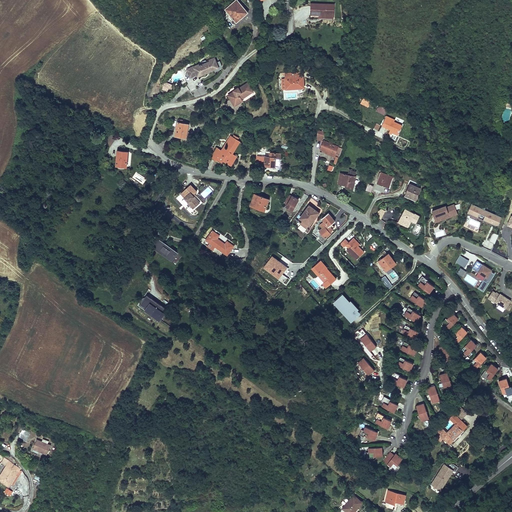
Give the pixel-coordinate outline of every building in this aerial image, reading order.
[(240,19),(239,17),(247,11),(237,0),(235,0),(230,5),(226,9),(225,10),(236,22),(240,19)] [(331,15),(331,5),(311,4),(311,14),(319,15),(331,15)] [(333,15),(334,5),(331,5),(331,15),(319,15),(319,17),(331,18),(333,18),(333,15)] [(240,19),(248,12),(247,11),(239,17),(240,19)] [(217,62),(215,57),(210,60),(210,61),(199,66),(198,65),(186,70),(189,78),(196,75),(197,77),(214,69),(219,67),(217,62)] [(222,66),(220,61),(217,62),(219,67),(214,69),(215,71),(221,69),(222,66)] [(304,88),(303,77),(285,79),(286,89),(304,88)] [(234,91),(228,96),(235,106),(243,101),(241,99),(251,93),(248,88),(250,87),(248,83),(239,89),(238,88),(234,91)] [(368,107),(371,102),(363,98),(361,103),(368,107)] [(379,105),(377,111),(384,114),(387,109),(379,105)] [(398,135),(402,125),(394,122),(395,120),(386,116),(382,125),(390,129),(390,131),(392,132),(398,135)] [(178,122),(176,134),(178,135),(178,136),(185,137),(187,129),(188,124),(188,120),(179,118),(179,123),(178,122)] [(110,146),(116,138),(110,133),(103,141),(110,146)] [(231,165),(235,159),(229,156),(231,153),(232,154),(232,153),(237,145),(236,144),(238,141),(231,136),(226,144),(228,146),(224,153),(221,151),(217,148),(211,157),(217,161),(217,159),(222,162),(223,160),(231,165)] [(324,141),(320,149),(326,152),(335,155),(335,154),(339,156),(341,148),(338,147),(324,141)] [(127,152),(117,151),(116,166),(126,167),(127,152)] [(269,166),(269,165),(275,166),(275,158),(278,158),(278,153),(270,153),(270,157),(261,156),(261,153),(258,153),(257,163),(265,164),(265,166),(269,166)] [(349,170),(348,175),(341,173),(339,183),(346,185),(348,185),(348,187),(353,188),(356,172),(351,171),(349,170)] [(380,173),(376,183),(389,188),(393,178),(380,173)] [(416,199),(420,188),(409,183),(405,195),(416,199)] [(192,185),(182,194),(189,202),(194,208),(201,202),(196,196),(194,195),(195,193),(198,191),(192,185)] [(255,194),(250,206),(264,211),(269,199),(255,194)] [(295,203),(296,204),(299,199),(289,194),(281,208),(279,212),(283,214),(286,207),(292,210),(293,207),(295,203)] [(189,211),(192,208),(179,195),(176,199),(189,211)] [(309,205),(300,218),(303,220),(300,224),(307,228),(309,230),(310,228),(308,226),(309,225),(319,212),(309,205)] [(436,222),(458,214),(454,205),(447,208),(446,206),(433,211),(433,213),(436,222)] [(504,218),(473,205),(469,216),(499,228),(504,218)] [(379,208),(375,216),(381,219),(385,211),(379,208)] [(405,226),(408,220),(416,223),(419,216),(405,209),(398,222),(405,226)] [(332,224),(335,221),(328,213),(322,219),(324,221),(320,225),(323,228),(319,231),(322,235),(319,238),(324,243),(327,239),(325,238),(331,234),(329,232),(333,230),(331,228),(333,226),(332,224)] [(418,234),(422,226),(417,224),(414,232),(418,234)] [(444,229),(434,231),(436,238),(446,235),(444,229)] [(227,255),(234,246),(227,241),(225,244),(217,238),(219,235),(213,230),(206,240),(210,243),(208,247),(213,250),(216,247),(227,255)] [(493,233),(489,241),(495,243),(498,235),(493,233)] [(160,251),(165,244),(155,237),(151,244),(160,251)] [(351,240),(358,246),(360,244),(353,238),(351,240)] [(349,248),(347,250),(356,260),(364,252),(359,248),(358,249),(357,247),(358,246),(351,240),(348,243),(345,239),(341,244),(344,247),(343,248),(344,249),(345,249),(345,248),(345,247),(345,246),(346,245),(349,248)] [(167,255),(172,248),(165,244),(160,251),(167,255)] [(173,259),(177,252),(172,248),(167,255),(173,259)] [(389,254),(379,261),(386,271),(396,264),(389,254)] [(468,260),(459,255),(455,261),(464,267),(468,260)] [(278,279),(286,268),(272,257),(263,268),(278,279)] [(326,288),(336,278),(326,268),(327,267),(320,260),(311,268),(324,282),(322,284),(326,288)] [(492,270),(477,260),(472,268),(485,276),(478,287),(483,291),(495,273),(491,271),(492,270)] [(393,279),(398,275),(392,269),(388,273),(393,279)] [(385,276),(381,279),(388,290),(393,287),(385,276)] [(418,285),(430,293),(434,286),(427,281),(428,280),(422,276),(419,281),(420,282),(418,285)] [(500,295),(493,290),(489,297),(495,301),(496,301),(506,308),(511,300),(501,293),(500,295)] [(415,292),(410,299),(422,307),(426,300),(415,292)] [(343,293),(333,302),(351,321),(361,312),(358,309),(359,308),(351,299),(350,300),(343,293)] [(165,307),(147,294),(139,305),(157,317),(165,307)] [(404,315),(417,322),(421,315),(408,308),(404,315)] [(449,328),(459,318),(452,312),(446,319),(446,318),(441,323),(445,327),(446,326),(449,328)] [(402,333),(415,339),(419,331),(405,325),(402,333)] [(458,342),(467,331),(462,326),(452,337),(458,342)] [(367,334),(360,339),(370,352),(377,347),(367,334)] [(467,355),(477,345),(471,339),(461,350),(467,355)] [(417,348),(404,342),(401,349),(414,355),(417,348)] [(451,360),(446,345),(438,347),(444,362),(451,360)] [(477,368),(486,357),(480,352),(471,362),(477,368)] [(413,363),(400,357),(397,365),(410,371),(413,363)] [(357,363),(368,375),(374,370),(363,358),(357,363)] [(487,377),(490,379),(498,368),(495,366),(491,363),(486,370),(485,370),(481,376),(486,379),(487,377)] [(391,381),(404,387),(407,379),(399,376),(400,375),(393,372),(391,377),(393,378),(391,381)] [(440,375),(445,390),(453,387),(447,372),(440,375)] [(507,393),(507,395),(511,393),(511,389),(511,386),(509,386),(507,378),(498,381),(503,394),(507,393)] [(427,388),(432,403),(440,400),(435,385),(427,388)] [(382,406),(394,412),(398,405),(390,401),(391,399),(384,396),(382,401),(384,402),(382,406)] [(416,406),(421,421),(429,418),(424,403),(416,406)] [(461,407),(455,413),(461,419),(468,413),(461,407)] [(375,422),(388,428),(392,421),(384,417),(385,416),(378,412),(375,417),(377,418),(375,422)] [(443,438),(447,441),(450,444),(454,440),(463,430),(467,426),(454,414),(450,418),(448,417),(440,426),(439,426),(435,430),(438,432),(437,432),(439,434),(437,437),(441,440),(442,440),(443,438)] [(365,427),(364,430),(361,430),(359,435),(366,438),(367,437),(375,440),(378,432),(365,427)] [(27,441),(30,432),(22,429),(19,438),(27,441)] [(37,440),(33,448),(47,454),(51,446),(47,444),(49,441),(43,439),(42,442),(37,440)] [(368,448),(369,452),(366,452),(367,458),(374,457),(374,456),(383,455),(382,447),(368,448)] [(393,471),(398,466),(397,465),(403,458),(396,453),(394,455),(390,452),(383,460),(390,466),(389,468),(393,471)] [(7,466),(0,476),(0,480),(9,486),(12,481),(10,480),(18,467),(9,461),(3,458),(1,462),(7,466)] [(453,470),(456,472),(459,467),(454,464),(451,465),(449,468),(445,465),(432,485),(440,490),(453,470)] [(18,467),(10,480),(12,481),(20,469),(18,467)] [(33,479),(33,483),(38,486),(43,478),(36,475),(33,479)] [(10,496),(13,492),(6,488),(4,492),(10,496)] [(388,491),(386,502),(395,504),(395,501),(403,503),(405,495),(388,491)] [(346,511),(348,510),(350,511),(356,511),(358,509),(357,508),(362,502),(354,495),(343,508),(346,511)]
